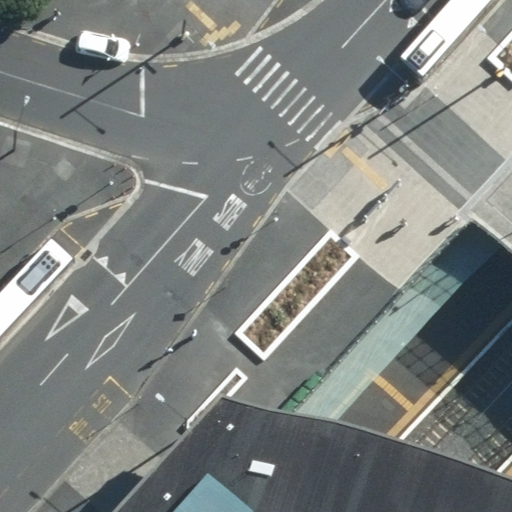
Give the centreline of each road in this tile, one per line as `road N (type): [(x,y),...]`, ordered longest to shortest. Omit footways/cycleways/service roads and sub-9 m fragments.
road 1 (primary): [(498,0),(29,511)]
road 2 (primary): [(0,442),(406,0)]
road 3 (unclassified): [(396,0),(299,94),(232,120),(159,121),(0,74)]
